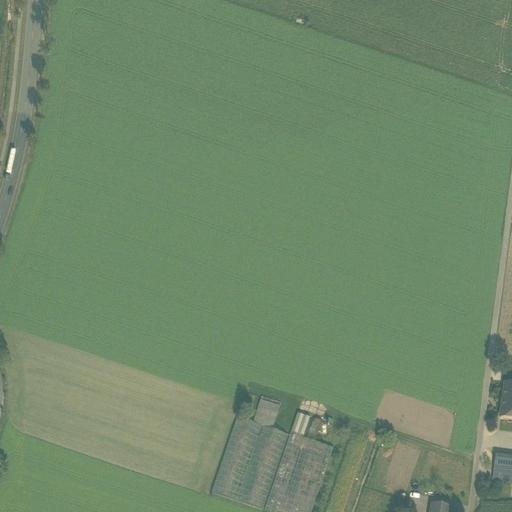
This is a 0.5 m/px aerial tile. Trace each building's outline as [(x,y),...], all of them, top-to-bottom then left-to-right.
[(500,419),(511,420),(511,385),(505,385),(500,419)] [(261,401),(252,425),(271,431),(279,408),(261,401)] [(264,511),(266,511),(311,511),(333,450),(313,443),(306,441),(302,439),(309,419),(297,415),(264,511)] [(211,493),(262,511),(287,436),(271,431),(252,425),(236,419),(211,493)] [(313,443),(314,441),(320,422),(314,420),(306,441),(313,443)] [(492,481),(511,483),(511,459),(495,457),(492,481)]
